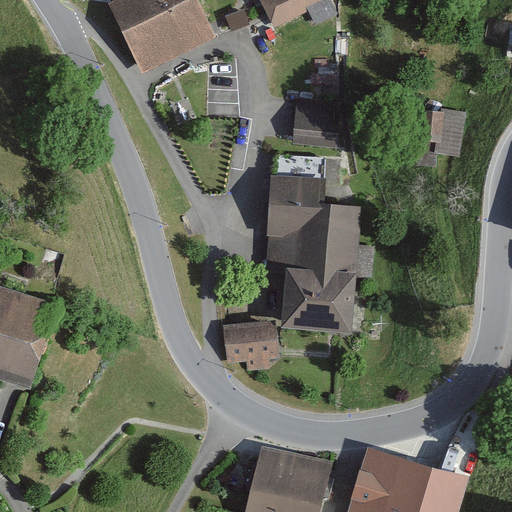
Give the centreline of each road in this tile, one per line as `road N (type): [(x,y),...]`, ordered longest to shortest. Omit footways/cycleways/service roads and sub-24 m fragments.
road 1 (tertiary): [(346,437),(250,415),(192,363),(135,180),(52,0)]
road 2 (tertiary): [(511,161),(493,326),(477,374),(457,399),(422,421),(346,437)]
